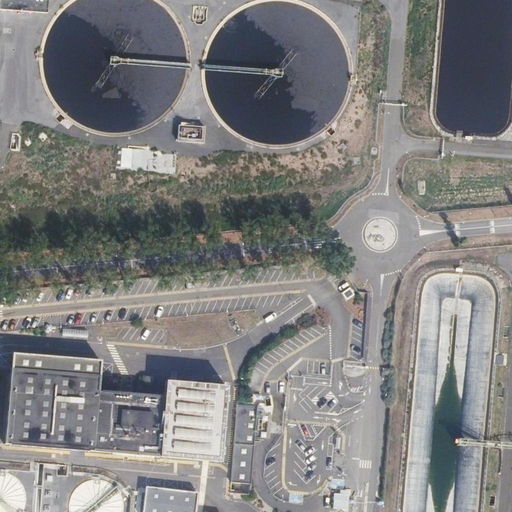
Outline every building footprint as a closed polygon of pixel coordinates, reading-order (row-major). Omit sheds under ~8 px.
[(50,6),(0,1),(0,15),(49,20),(50,6)] [(206,134),(180,133),(178,150),(205,152),(206,134)] [(121,149),(120,170),(172,171),(173,151),(121,149)] [(13,359),(12,375),(5,451),(220,471),(227,394),(167,389),(166,405),(102,399),(103,383),(104,368),(13,359)] [(364,384),(365,368),(344,367),(343,383),(364,384)] [(341,379),(287,377),(286,417),(337,419),(338,392),(340,392),(341,379)] [(167,389),(103,383),(102,399),(166,405),(167,389)] [(260,414),(236,411),(230,490),(231,490),(254,492),(260,414)] [(0,511),(28,511),(29,501),(25,490),(16,481),(5,477),(0,477),(0,511)] [(69,509),(69,511),(127,511),(125,501),(117,492),(106,486),(94,485),(83,489),(74,497),(69,509)] [(195,511),(198,493),(147,487),(143,511),(195,511)] [(332,508),(348,509),(349,494),(333,493),(332,508)]
